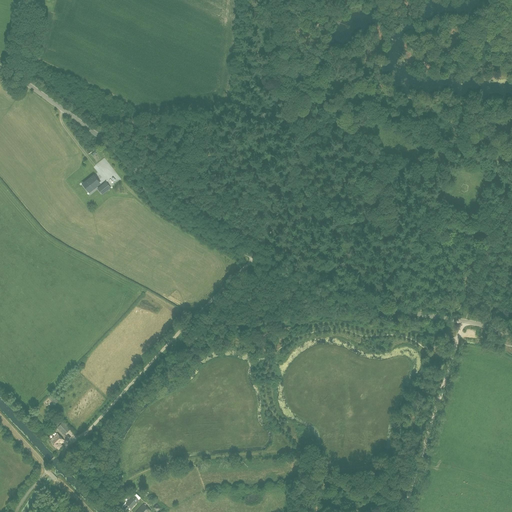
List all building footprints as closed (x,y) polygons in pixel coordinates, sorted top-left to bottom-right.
[(93,177),(84,184),(90,191),(99,184),(93,177)] [(106,183),(101,187),(105,192),(110,188),(106,183)] [(70,429),(63,421),(56,428),(64,436),(70,429)] [(60,444),(64,441),(57,434),(50,441),(59,450),(62,446),(60,444)] [(133,495),(126,503),(131,509),(139,500),(133,495)]
